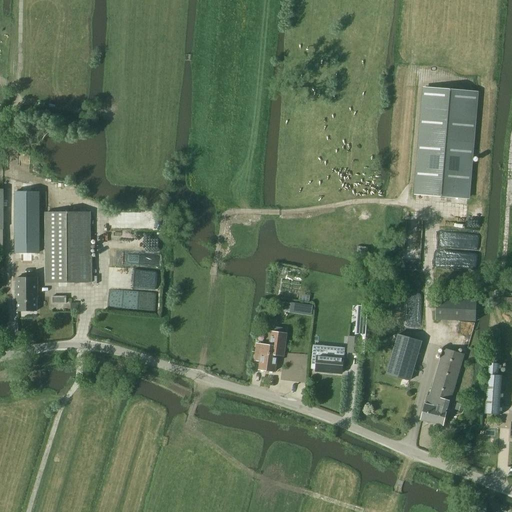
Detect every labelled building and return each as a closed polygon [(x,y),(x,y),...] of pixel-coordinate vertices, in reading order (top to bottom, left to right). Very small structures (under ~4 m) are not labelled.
[(476,92),(425,88),(416,194),(467,199),(476,92)] [(40,197),(14,197),(14,213),(16,253),(35,253),(38,253),(38,213),(40,213),(40,197)] [(91,255),(88,255),(88,212),(45,212),(46,282),(92,282),(91,255)] [(16,278),(16,312),(27,312),(27,278),(16,278)] [(27,312),(37,312),(38,278),(27,278),(27,312)] [(475,321),(476,299),(437,297),(436,319),(475,321)] [(303,304),(302,314),(312,315),(313,306),(309,305),(303,304)] [(356,305),(356,313),(367,314),(367,306),(356,305)] [(355,322),(354,336),(360,337),(360,341),(359,353),(359,354),(364,354),(366,323),(355,322)] [(259,361),(258,369),(274,371),(277,352),(283,353),(286,333),(286,329),(274,327),(273,331),(271,345),(260,344),(259,352),(261,353),(259,361)] [(421,342),(397,335),(386,374),(410,381),(421,342)] [(348,336),(347,352),(359,353),(360,341),(360,337),(354,336),(348,336)] [(311,369),(315,369),(315,371),(341,373),(343,348),(313,345),(311,369)] [(427,394),(420,419),(433,423),(440,398),(450,401),(462,355),(443,348),(430,394),(427,394)] [(500,414),(504,376),(500,375),(501,364),(487,363),(483,413),(500,414)] [(448,409),(450,401),(440,398),(433,423),(443,425),(447,409),(448,409)] [(469,406),(456,403),(455,409),(463,411),(462,415),(466,416),(469,406)]
